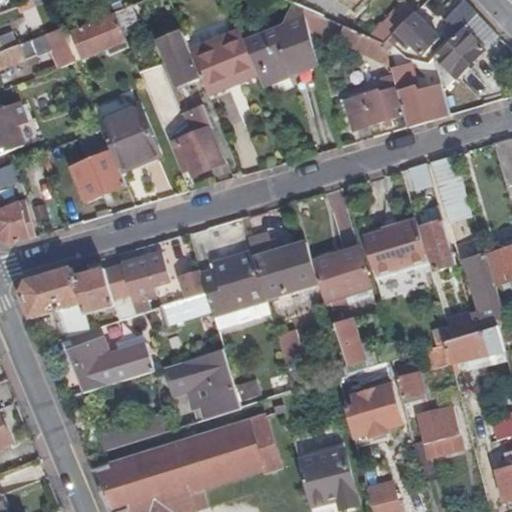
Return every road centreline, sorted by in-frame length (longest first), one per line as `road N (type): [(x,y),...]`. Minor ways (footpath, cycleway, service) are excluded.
road 1 (residential): [(511,114),(0,272)]
road 2 (residential): [(0,314),(85,511)]
